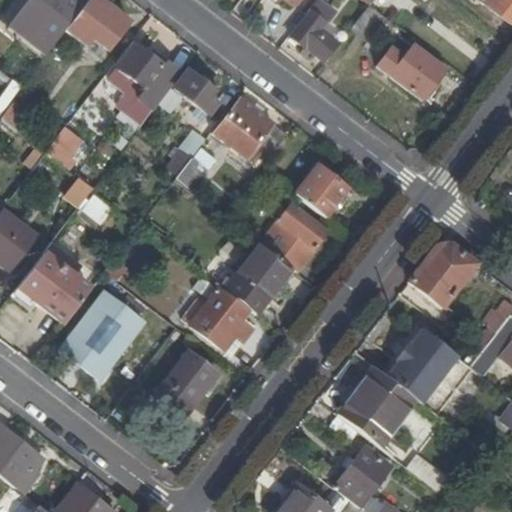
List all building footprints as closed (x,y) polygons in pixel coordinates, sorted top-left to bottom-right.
[(47,55),(89,0),(29,0),(9,26),(47,55)] [(98,0),(89,0),(65,32),(86,49),(92,41),(106,52),(129,23),(98,0)] [(358,0),(370,9),(376,0),(358,0)] [(511,0),(478,0),(511,26),(511,0)] [(379,16),(370,9),(359,22),(368,29),(379,16)] [(325,64),(339,47),(320,32),(326,25),(311,13),(291,39),(306,50),(307,50),(325,64)] [(142,95),(158,107),(160,105),(170,92),(182,76),(166,64),(163,67),(151,58),(135,46),(112,75),(131,89),(140,78),(149,85),(142,95)] [(446,73),(414,49),(405,61),(391,51),(378,68),(423,103),(446,73)] [(163,67),(166,64),(167,63),(154,53),(151,58),(163,67)] [(221,99),(187,73),(174,90),(208,117),(221,99)] [(141,97),(142,95),(149,85),(140,78),(131,89),(141,97)] [(170,92),(160,105),(167,110),(176,98),(170,92)] [(260,144),(272,154),(286,137),(240,101),(217,131),(250,156),(260,144)] [(3,113),(0,116),(0,120),(1,121),(16,133),(29,117),(14,106),(7,116),(3,113)] [(61,168),(83,142),(63,126),(42,151),(61,168)] [(208,173),(192,161),(177,180),(193,193),(208,173)] [(349,193),(319,170),(298,197),(328,220),(349,193)] [(80,207),(93,192),(79,181),(67,197),(80,207)] [(261,247),(263,248),(293,272),(297,275),(327,234),(292,207),(261,247)] [(41,240),(3,211),(0,214),(0,263),(14,274),(41,240)] [(434,247),(407,283),(442,309),(476,265),(449,244),(434,247)] [(263,248),(226,294),(258,318),(293,272),(263,248)] [(89,293),(43,256),(16,291),(63,327),(89,293)] [(407,285),(400,292),(429,316),(435,309),(407,285)] [(235,338),(242,344),(252,330),(240,322),(235,318),(242,309),(219,291),(211,301),(203,295),(191,309),(200,315),(191,326),(224,352),(235,338)] [(144,323),(105,293),(60,352),(99,382),(144,323)] [(460,361),(469,367),(509,316),(511,311),(511,307),(504,302),(495,314),(491,311),(482,324),(486,328),(460,361)] [(235,318),(240,322),(247,313),(242,309),(235,318)] [(511,318),(509,316),(469,367),(482,378),(497,358),(511,369),(511,318)] [(383,377),(416,402),(422,407),(458,359),(422,331),(420,329),(407,347),(410,349),(401,361),(397,359),(383,377)] [(231,357),(242,344),(235,338),(224,352),(231,357)] [(218,377),(188,354),(155,398),(184,420),(218,377)] [(358,433),(380,449),(416,402),(383,377),(374,370),(372,369),(336,416),(353,429),(358,433)] [(511,404),(500,419),(511,428),(511,404)] [(350,443),(358,433),(353,429),(337,417),(329,427),(350,443)] [(7,433),(0,442),(0,478),(14,490),(39,458),(7,433)] [(387,460),(384,464),(363,448),(332,488),(357,507),(392,464),(387,460)] [(405,469),(437,488),(446,473),(414,454),(405,469)] [(281,511),(328,511),(329,511),(297,485),(282,504),(286,507),(281,511)] [(55,511),(109,511),(76,486),(55,511)] [(343,511),(351,504),(342,497),(329,511),(328,511),(343,511)]
